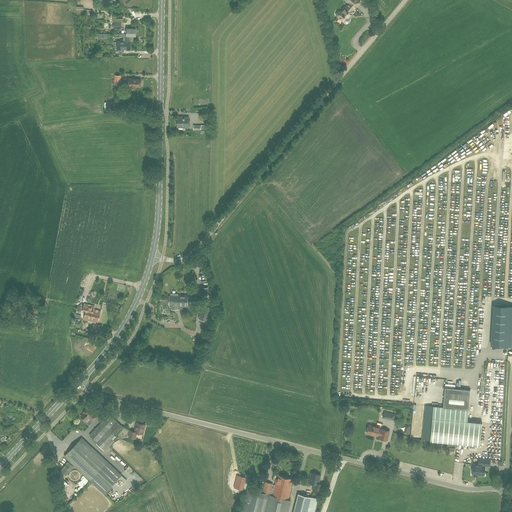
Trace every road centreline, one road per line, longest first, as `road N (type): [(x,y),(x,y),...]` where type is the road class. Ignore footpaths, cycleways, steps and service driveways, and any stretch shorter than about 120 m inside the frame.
road 1 (unclassified): [(505,489),(460,488),(170,416),(95,395),(80,381)]
road 2 (unclassified): [(404,0),(195,253),(152,256)]
road 3 (secondary): [(152,256),(161,0)]
road 4 (secondary): [(80,381),(125,323),(152,256)]
